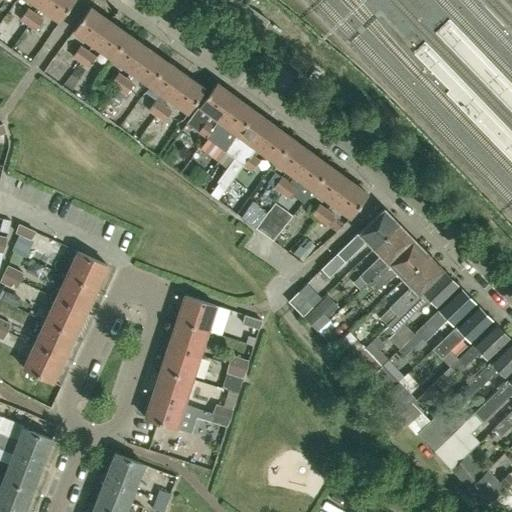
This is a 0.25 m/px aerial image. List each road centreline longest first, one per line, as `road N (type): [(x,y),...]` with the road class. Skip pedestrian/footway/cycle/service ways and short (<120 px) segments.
road 1 (residential): [(511,303),(337,144),(134,0)]
road 2 (residential): [(85,435),(119,420),(158,307),(156,292),(132,284),(116,294),(69,419)]
road 3 (track): [(282,290),(279,300),(475,506)]
